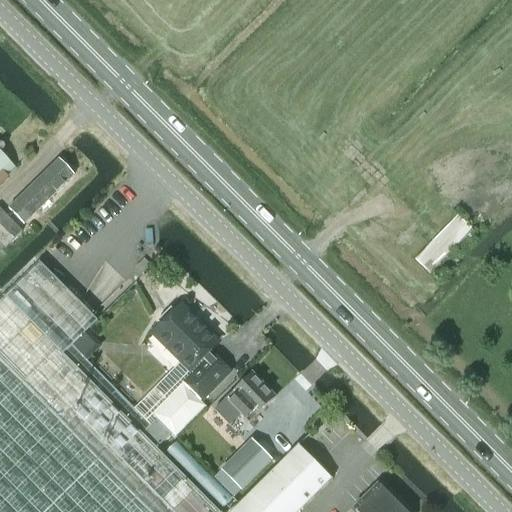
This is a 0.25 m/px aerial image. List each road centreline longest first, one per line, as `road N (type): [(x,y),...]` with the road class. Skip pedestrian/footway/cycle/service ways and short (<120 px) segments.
road 1 (unclassified): [(500,511),(0,11)]
road 2 (primary): [(38,0),(511,471)]
road 3 (track): [(376,210),(338,225),(276,285)]
